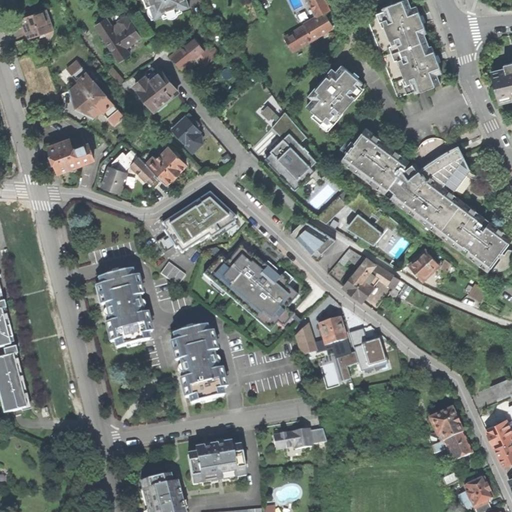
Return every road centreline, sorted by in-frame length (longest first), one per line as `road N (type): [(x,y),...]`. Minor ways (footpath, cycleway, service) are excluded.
road 1 (residential): [(511,499),(457,379),(327,281),(225,183),(198,186),(148,214),(78,193),(39,192)]
road 2 (residential): [(39,192),(104,444)]
road 3 (residential): [(104,444),(315,406)]
road 4 (residential): [(453,31),(511,169)]
road 5 (residential): [(39,192),(0,59)]
